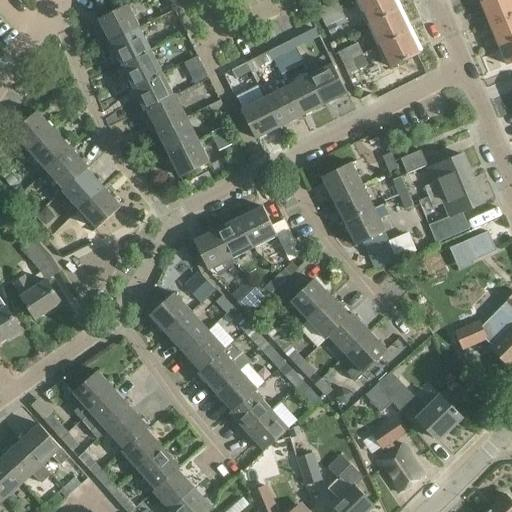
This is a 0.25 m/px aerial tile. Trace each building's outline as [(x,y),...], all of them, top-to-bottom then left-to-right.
[(337,0),(335,0),(317,9),(322,19),(342,9),(337,0)] [(393,0),(361,0),(359,1),(369,23),(398,9),(393,0)] [(511,0),(491,0),(481,5),(490,25),(511,15),(511,0)] [(110,41),(140,27),(128,4),(99,18),(110,41)] [(324,23),(316,26),(320,35),(324,42),(336,36),(351,29),(342,9),(322,19),(324,23)] [(398,9),(369,23),(380,45),(409,31),(398,9)] [(511,15),(490,25),(498,45),(511,39),(511,15)] [(110,41),(121,64),(151,49),(140,27),(110,41)] [(315,28),(299,36),(303,44),(319,36),(315,28)] [(409,31),(380,45),(391,67),(420,53),(409,31)] [(511,39),(498,45),(507,66),(511,63),(511,39)] [(291,40),(275,48),(280,56),(295,48),(291,40)] [(358,43),(338,52),(343,63),(363,53),(358,43)] [(162,71),(151,49),(121,64),(132,86),(162,71)] [(269,51),(253,59),(258,67),(273,60),(269,51)] [(363,53),(343,63),(349,74),(369,65),(363,53)] [(186,62),(190,71),(202,65),(198,56),(186,62)] [(236,78),(251,71),(246,62),(232,70),(236,78)] [(308,75),(323,104),(347,92),(333,63),(308,75)] [(173,94),(162,71),(132,86),(144,109),(173,94)] [(301,115),(323,104),(308,75),(286,86),(301,115)] [(286,86),(264,97),(279,126),(301,115),(286,86)] [(173,95),(173,94),(144,109),(146,108),(157,130),(186,116),(175,94),(173,95)] [(279,126),(264,97),(241,109),(256,138),(279,126)] [(37,110),(13,132),(30,151),(54,129),(37,110)] [(157,130),(168,153),(198,138),(186,116),(157,130)] [(238,142),(229,124),(210,133),(219,151),(238,142)] [(54,129),(30,151),(47,170),(71,148),(54,129)] [(209,161),(198,138),(168,153),(180,176),(209,161)] [(88,166),(71,148),(47,170),(64,188),(86,168),(88,166)] [(401,159),(407,173),(428,165),(421,150),(401,159)] [(383,156),(390,172),(398,168),(392,152),(383,156)] [(430,196),(472,178),(462,155),(429,169),(434,180),(425,185),(430,196)] [(322,177),(333,200),(363,185),(351,162),(322,177)] [(86,168),(64,188),(63,190),(80,208),(103,186),(86,168)] [(3,178),(12,188),(19,182),(10,172),(3,178)] [(399,196),(409,192),(402,176),(392,180),(399,196)] [(449,217),(450,216),(482,203),(472,178),(430,196),(433,205),(442,202),(449,217)] [(333,200),(345,223),(380,206),(380,205),(374,208),(363,185),(333,200)] [(121,205),(103,186),(80,208),(97,227),(121,205)] [(415,206),(409,192),(399,196),(405,210),(415,206)] [(263,205),(240,217),(254,246),(277,234),(263,205)] [(45,206),(36,214),(43,222),(52,213),(45,206)] [(380,206),(345,223),(356,245),(363,242),(381,233),(385,231),(379,218),(385,215),(380,206)] [(458,234),(450,216),(449,217),(429,226),(437,243),(458,234)] [(240,217),(217,228),(232,257),(254,246),(240,217)] [(232,257),(217,228),(194,240),(209,268),(232,257)] [(487,229),(466,239),(474,258),(496,248),(487,229)] [(409,234),(386,244),(389,249),(392,257),(393,259),(415,249),(409,234)] [(33,237),(20,250),(38,269),(53,259),(51,256),(33,237)] [(292,261),(280,273),(287,279),(299,268),(292,261)] [(198,270),(183,283),(201,301),(215,288),(198,270)] [(35,319),(61,302),(46,279),(33,288),(25,275),(14,282),(23,295),(21,296),(35,319)] [(307,319),(332,297),(314,278),(290,301),(307,319)] [(273,280),(262,290),(268,297),(280,286),(273,280)] [(268,297),(262,290),(243,308),(250,315),(268,297)] [(150,313),(168,333),(191,311),(174,292),(167,297),(160,304),(150,313)] [(227,313),(234,305),(223,293),(215,300),(227,313)] [(0,341),(6,337),(9,341),(21,333),(19,329),(21,328),(6,306),(5,306),(0,297),(0,341)] [(349,315),(332,297),(307,319),(308,320),(300,328),(316,346),(328,335),(352,313),(351,312),(349,315)] [(480,321),(455,332),(457,336),(462,347),(463,350),(486,341),(491,346),(488,348),(510,370),(511,367),(511,309),(505,304),(482,326),(480,321)] [(168,333),(185,352),(208,330),(191,311),(168,333)] [(369,331),(352,313),(328,335),(345,354),(369,331)] [(252,326),(240,314),(233,320),(245,333),(252,326)] [(262,329),(274,341),(281,335),(269,322),(262,329)] [(198,373),(199,373),(223,351),(222,351),(225,348),(208,330),(185,352),(201,370),(198,373)] [(387,350),(369,331),(345,354),(356,365),(347,373),(354,381),(387,350)] [(257,332),(250,339),(261,352),(269,345),(257,332)] [(298,353),(286,340),(279,346),(291,360),(298,353)] [(240,370),(248,364),(230,344),(223,351),(199,373),(216,392),(240,369),(240,370)] [(286,363),(274,351),(268,357),(278,369),(286,363)] [(316,371),(303,358),(296,365),(309,378),(316,371)] [(240,370),(240,369),(216,392),(232,411),(230,413),(257,388),(264,381),(248,364),(240,370)] [(285,376),(295,387),(302,380),(292,369),(285,376)] [(75,410),(83,418),(114,389),(97,370),(73,392),(83,403),(75,410)] [(417,419),(438,440),(461,418),(439,397),(427,409),(391,372),(378,383),(403,415),(411,408),(420,416),(417,419)] [(333,390),(322,378),(314,385),(326,397),(333,390)] [(320,400),(302,380),(295,387),(313,407),(320,400)] [(379,386),(366,396),(381,414),(394,405),(379,386)] [(230,413),(247,432),(271,409),(254,391),(257,388),(230,413)] [(114,389),(90,411),(101,422),(91,431),(97,438),(107,429),(131,408),(114,389)] [(341,389),(336,399),(346,404),(351,394),(341,389)] [(149,427),(131,408),(107,429),(125,450),(123,452),(139,469),(163,447),(147,430),(149,427)] [(289,428),(271,409),(247,432),(264,451),(289,428)] [(60,438),(67,432),(51,414),(45,419),(60,438)] [(394,419),(372,433),(373,434),(381,446),(382,448),(385,446),(392,442),(404,434),(394,419)] [(39,424),(20,441),(42,465),(51,457),(60,466),(69,458),(61,448),(39,424)] [(299,427),(289,431),(291,439),(302,435),(299,427)] [(69,433),(67,432),(60,438),(72,451),(79,445),(68,434),(69,433)] [(41,483),(51,475),(42,465),(20,441),(2,458),(23,482),(33,474),(41,483)] [(398,493),(423,477),(402,445),(392,452),(389,446),(379,453),(383,459),(378,462),(398,493)] [(180,466),(163,447),(139,469),(156,488),(180,466)] [(79,457),(78,457),(89,470),(96,464),(85,451),(79,457)] [(305,486),(322,480),(313,453),(296,458),(305,486)] [(0,493),(5,499),(23,482),(2,458),(0,459),(0,493)] [(351,465),(327,488),(339,499),(331,507),(335,511),(365,511),(372,506),(353,486),(353,485),(362,477),(351,465)] [(154,491),(171,510),(195,488),(178,469),(181,467),(180,466),(156,488),(157,489),(154,491)] [(102,470),(95,477),(106,489),(114,483),(102,470)] [(63,488),(69,495),(81,484),(75,477),(63,488)] [(278,511),(279,511),(267,484),(249,492),(257,511),(278,511)] [(118,488),(111,494),(124,509),(131,502),(119,489),(118,488)] [(207,511),(213,507),(195,488),(171,510),(173,511),(207,511)] [(58,492),(44,504),(51,511),(64,500),(58,492)] [(511,511),(511,499),(508,495),(489,511),(511,511)]
